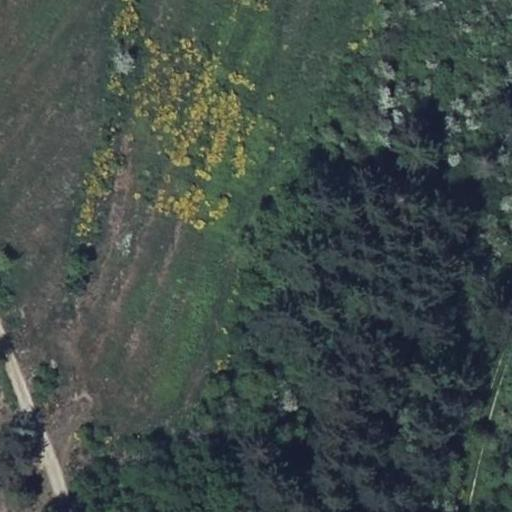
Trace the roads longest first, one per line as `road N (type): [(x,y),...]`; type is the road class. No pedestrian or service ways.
road 1 (track): [(0,345),(69,511)]
road 2 (track): [(470,511),(511,353)]
